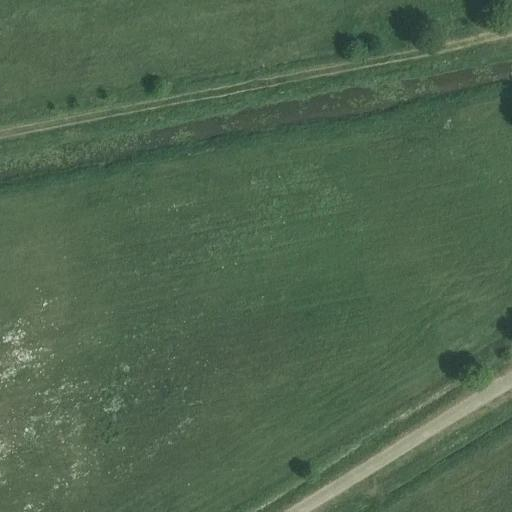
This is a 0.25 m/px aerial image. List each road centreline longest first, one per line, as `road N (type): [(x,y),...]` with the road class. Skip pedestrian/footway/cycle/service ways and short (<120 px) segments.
road 1 (unknown): [(0,136),(511,44)]
road 2 (unclassified): [(511,398),(325,511)]
